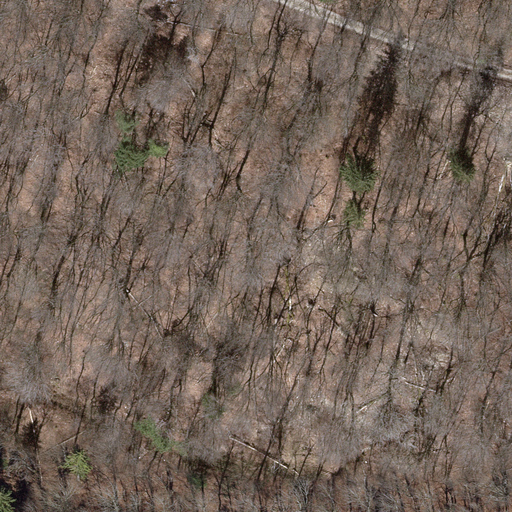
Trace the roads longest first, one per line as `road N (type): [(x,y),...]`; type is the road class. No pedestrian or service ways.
road 1 (track): [(0,370),(320,511)]
road 2 (track): [(511,75),(301,0)]
